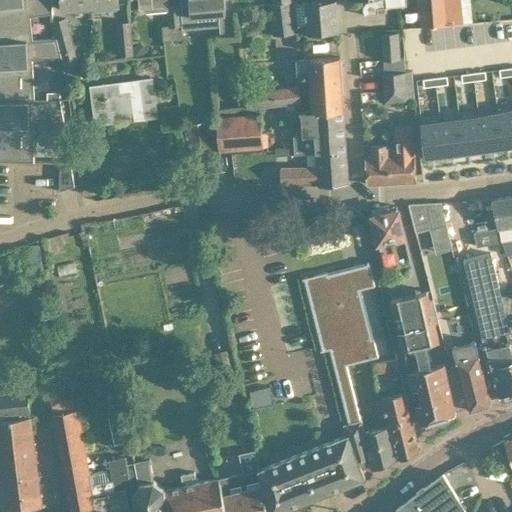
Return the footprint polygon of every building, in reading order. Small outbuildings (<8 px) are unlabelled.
[(0,0),(0,41),(33,39),(31,16),(53,13),(51,0),(0,0)] [(89,0),(61,0),(62,9),(90,6),(89,0)] [(138,0),(139,7),(146,11),(168,9),(170,24),(162,24),(163,39),(183,37),(180,3),(168,4),(167,0),(138,0)] [(180,0),(182,14),(219,11),(221,34),(220,34),(220,36),(235,34),(232,0),(180,0)] [(332,0),(316,1),(293,3),(299,31),(300,35),(318,33),(338,32),(335,0),(332,0)] [(366,0),(366,2),(364,5),(363,9),(364,13),(363,13),(363,14),(378,13),(378,8),(407,5),(406,0),(366,0)] [(460,0),(420,0),(423,26),(462,23),(460,0)] [(273,3),(268,3),(272,35),(299,31),(293,3),(293,1),(273,3)] [(66,18),(54,21),(65,66),(78,63),(66,18)] [(130,20),(117,22),(119,54),(133,53),(130,20)] [(398,32),(382,33),(384,59),(390,59),(400,58),(398,32)] [(0,41),(0,66),(33,64),(33,59),(61,57),(57,38),(33,39),(0,41)] [(311,76),(313,111),(343,109),(340,57),(309,59),(297,60),(298,77),(311,76)] [(404,58),(400,58),(390,59),(384,59),(385,72),(398,71),(405,71),(404,58)] [(33,64),(0,66),(0,100),(34,100),(33,64)] [(67,68),(69,80),(81,77),(79,65),(67,68)] [(511,74),(511,68),(499,69),(500,78),(511,76),(511,74)] [(398,71),(383,73),(385,102),(414,100),(412,70),(405,71),(398,71)] [(485,71),(473,72),(474,81),(486,79),(485,71)] [(473,72),(461,74),(462,83),(474,81),(473,72)] [(447,76),(435,77),(436,86),(448,84),(447,76)] [(435,77),(423,79),(424,87),(436,86),(435,77)] [(152,78),(91,86),(96,124),(109,122),(107,110),(141,106),(142,117),(157,115),(152,78)] [(299,84),(245,90),(247,107),(301,102),(299,84)] [(34,100),(0,100),(0,125),(33,125),(33,120),(63,119),(60,100),(47,100),(34,100)] [(178,104),(161,107),(162,111),(166,110),(166,112),(170,111),(172,122),(181,120),(178,104)] [(301,112),(303,135),(314,134),(315,137),(345,136),(343,109),(313,111),(301,112)] [(511,110),(498,112),(502,146),(511,144),(511,110)] [(498,112),(478,115),(483,150),(484,149),(484,148),(502,146),(498,112)] [(216,117),(217,129),(219,149),(268,145),(266,132),(262,132),(260,114),(216,117)] [(478,116),(460,118),(464,152),(483,150),(478,115),(478,116)] [(460,118),(441,121),(445,155),(464,152),(460,118)] [(441,121),(421,123),(425,157),(445,155),(441,121)] [(33,125),(0,125),(0,160),(34,162),(33,125)] [(372,158),(365,158),(367,184),(416,181),(415,156),(414,156),(411,126),(394,127),(396,150),(387,150),(386,144),(372,145),(372,158)] [(211,128),(188,132),(195,179),(219,175),(211,128)] [(294,135),(294,153),(315,152),(346,151),(345,136),(315,137),(314,134),(303,135),(294,135)] [(316,166),(301,167),(281,167),(282,184),(318,183),(318,185),(348,184),(346,151),(315,152),(316,166)] [(60,161),(60,163),(59,191),(74,186),(70,162),(60,161)] [(511,195),(492,199),(496,218),(498,227),(499,227),(501,240),(511,237),(511,195)] [(441,201),(409,203),(416,230),(446,223),(441,201)] [(371,208),(387,278),(402,275),(391,241),(404,238),(397,206),(390,208),(389,204),(371,208)] [(499,227),(498,227),(474,232),(477,245),(501,240),(499,227)] [(44,240),(50,256),(65,252),(63,245),(69,237),(68,232),(44,240)] [(490,252),(463,258),(484,344),(483,344),(489,368),(493,367),(500,396),(511,392),(511,293),(501,296),(490,252)] [(280,461),(258,469),(263,486),(268,511),(275,511),(365,477),(361,465),(371,462),(372,469),(374,469),(365,434),(365,432),(347,361),(379,353),(362,287),(376,284),(370,260),(368,260),(369,263),(328,273),(328,270),(303,276),(322,349),(332,347),(351,421),(343,423),(346,435),(280,461)] [(427,290),(392,298),(403,348),(415,345),(427,343),(439,340),(435,324),(439,323),(433,298),(430,299),(427,290)] [(456,361),(464,390),(469,409),(492,403),(475,340),(453,346),(457,361),(456,361)] [(421,369),(409,372),(420,424),(455,413),(440,364),(432,367),(427,343),(415,345),(421,369)] [(227,350),(214,352),(220,377),(232,374),(227,350)] [(386,361),(373,363),(374,372),(387,370),(386,361)] [(0,375),(0,475),(4,511),(24,509),(41,507),(27,391),(18,392),(17,388),(11,388),(11,383),(0,375)] [(273,401),(269,385),(249,390),(253,406),(273,401)] [(419,451),(406,392),(379,398),(382,414),(390,413),(393,424),(401,459),(419,451)] [(94,511),(92,494),(89,474),(78,410),(54,413),(72,511),(94,511)] [(109,417),(115,444),(132,440),(126,413),(109,417)] [(365,434),(374,469),(400,458),(400,460),(401,459),(393,424),(365,432),(365,434)] [(125,456),(120,457),(120,458),(126,488),(131,487),(130,485),(139,483),(132,494),(135,511),(169,511),(165,488),(165,487),(154,480),(149,458),(126,463),(125,456)] [(111,470),(89,474),(92,494),(94,511),(130,511),(129,511),(126,488),(120,458),(120,457),(109,459),(111,470)] [(258,469),(220,478),(220,481),(225,511),(268,511),(263,486),(258,469)] [(187,484),(165,488),(169,511),(225,511),(220,481),(220,478),(194,483),(193,479),(197,478),(195,471),(182,474),(183,481),(186,480),(187,484)] [(466,511),(443,473),(398,508),(400,511),(466,511)]
